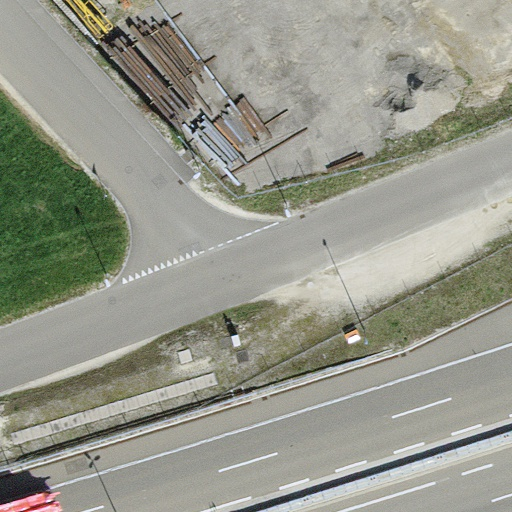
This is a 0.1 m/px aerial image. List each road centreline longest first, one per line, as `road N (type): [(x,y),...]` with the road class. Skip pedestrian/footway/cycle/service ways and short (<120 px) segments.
road 1 (motorway): [(511,377),(77,511)]
road 2 (residential): [(0,28),(185,229),(217,286)]
road 3 (unclassified): [(511,169),(217,286)]
road 4 (unclassified): [(217,286),(0,361)]
